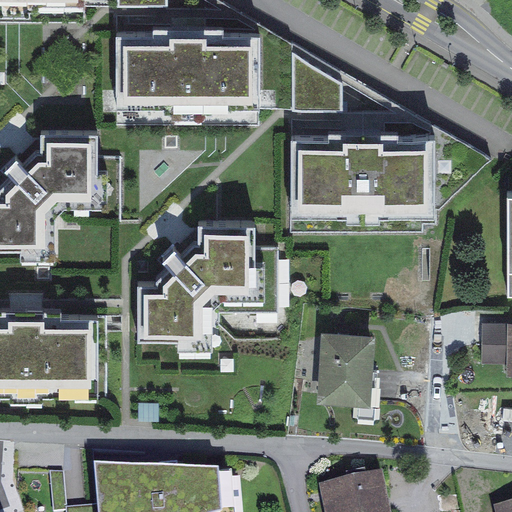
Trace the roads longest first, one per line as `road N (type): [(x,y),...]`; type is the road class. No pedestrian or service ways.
road 1 (residential): [(0,423),(295,444)]
road 2 (residential): [(295,444),(511,467)]
road 3 (tertiary): [(511,67),(402,0)]
